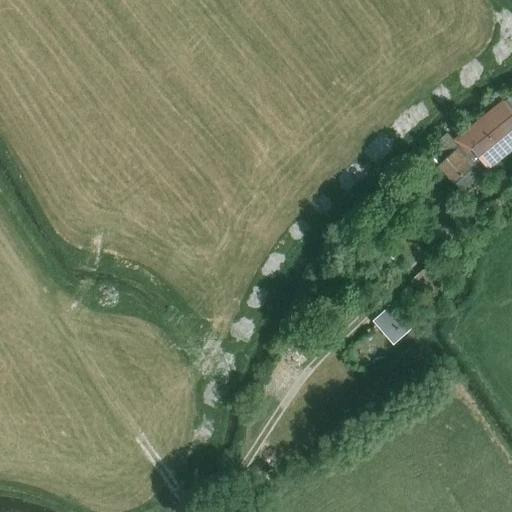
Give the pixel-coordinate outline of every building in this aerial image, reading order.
[(487,166),(511,145),(511,112),(503,102),(454,143),(458,148),(439,164),(461,189),(487,166)] [(428,264),(410,282),(426,298),(444,280),(428,264)] [(323,319),(325,304),(303,302),(302,317),(323,319)] [(391,306),(377,318),(397,340),(410,329),(391,306)] [(260,482),(266,488),(280,474),(274,468),(260,482)]
